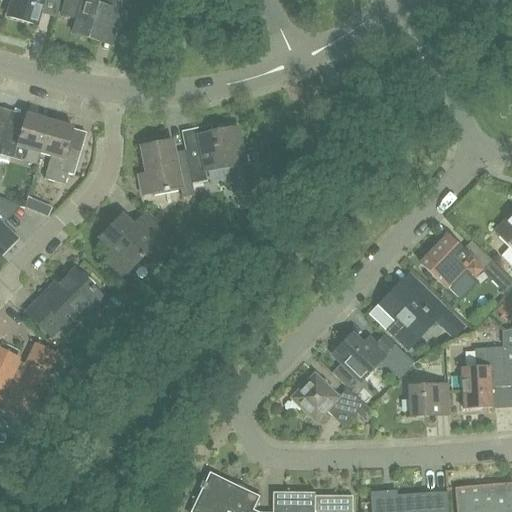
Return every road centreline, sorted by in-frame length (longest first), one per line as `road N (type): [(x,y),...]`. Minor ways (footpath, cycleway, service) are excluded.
road 1 (residential): [(511,444),(346,460),(268,458),(245,432),(250,387),(456,178),(469,149)]
road 2 (residential): [(113,91),(103,182),(13,269),(0,296)]
road 3 (residential): [(113,91),(199,91),(294,60)]
road 4 (residential): [(396,0),(457,100),(469,149)]
